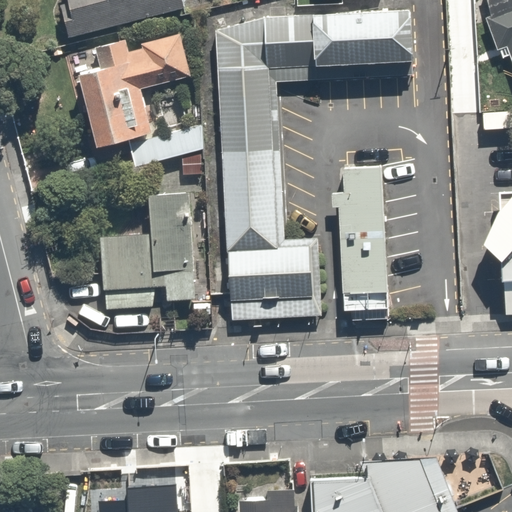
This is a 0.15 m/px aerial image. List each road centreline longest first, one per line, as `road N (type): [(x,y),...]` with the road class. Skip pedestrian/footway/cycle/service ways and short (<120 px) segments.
road 1 (secondary): [(511,380),(38,404)]
road 2 (residential): [(38,404),(0,244)]
